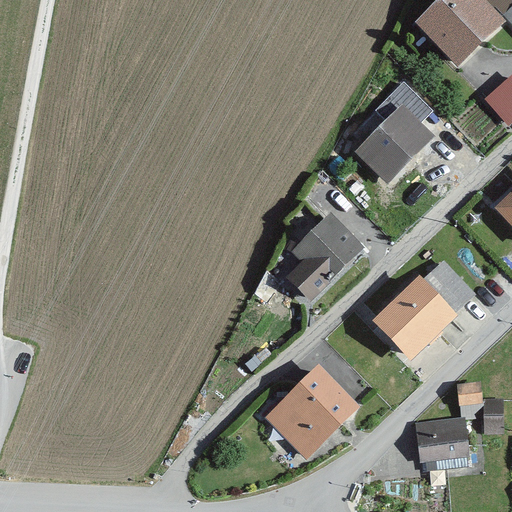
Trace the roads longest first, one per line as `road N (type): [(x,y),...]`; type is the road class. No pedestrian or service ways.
road 1 (residential): [(511,142),(216,427),(161,511)]
road 2 (residential): [(511,312),(334,476),(311,511)]
road 3 (residential): [(0,503),(161,511)]
